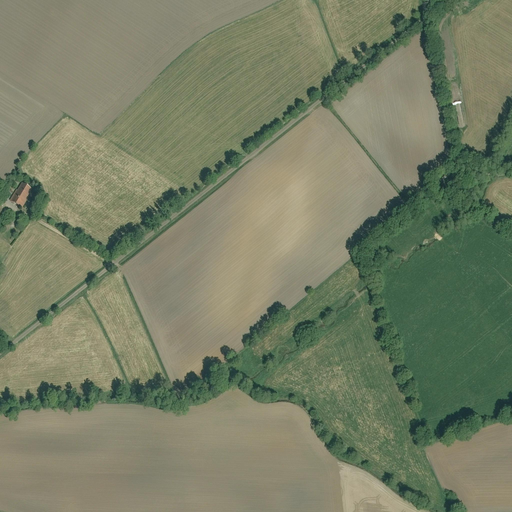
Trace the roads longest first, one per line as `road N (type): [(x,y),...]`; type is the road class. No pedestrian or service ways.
road 1 (residential): [(447,0),(0,353)]
road 2 (track): [(424,18),(461,172),(511,173)]
